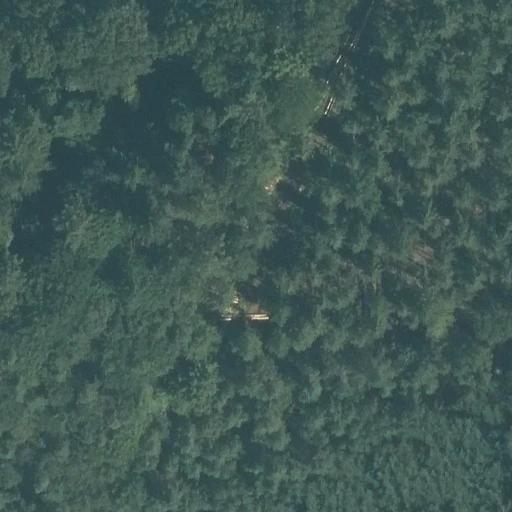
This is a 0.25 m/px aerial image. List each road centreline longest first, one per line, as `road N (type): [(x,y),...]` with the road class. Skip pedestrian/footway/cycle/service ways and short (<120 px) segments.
road 1 (track): [(80,511),(322,0)]
road 2 (unknown): [(502,511),(488,310),(511,310)]
